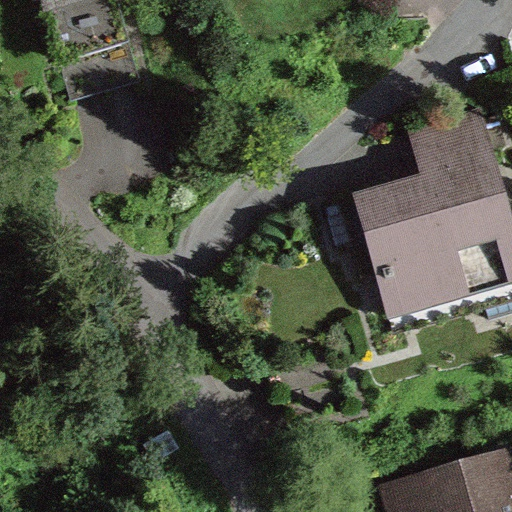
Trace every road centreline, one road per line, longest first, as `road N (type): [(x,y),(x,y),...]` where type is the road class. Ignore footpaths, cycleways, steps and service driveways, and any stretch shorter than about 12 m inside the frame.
road 1 (residential): [(499,0),(172,275),(162,338),(257,511)]
road 2 (track): [(0,187),(119,260),(162,338)]
